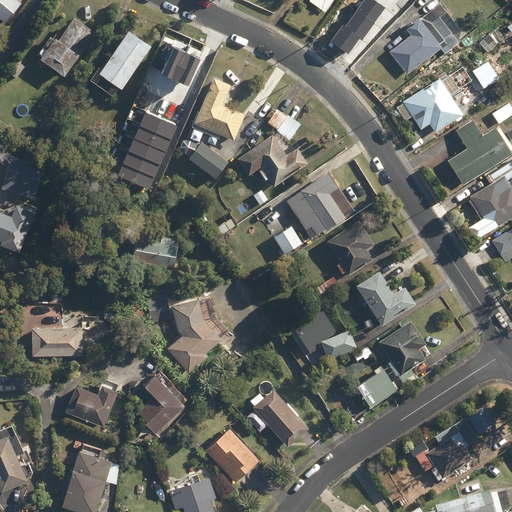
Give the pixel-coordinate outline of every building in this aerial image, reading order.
[(0,0),(0,17),(5,22),(22,2),(19,0),(0,0)] [(310,0),(310,1),(326,12),(334,0),(310,0)] [(373,0),(363,0),(357,11),(374,23),(385,8),(373,0)] [(374,23),(357,11),(345,27),(360,38),(362,40),(375,23),(374,23)] [(390,51),(408,73),(442,46),(439,42),(452,31),(440,16),(427,27),(419,16),(406,26),(413,33),(390,51)] [(41,58),(64,75),(95,32),(75,17),(58,39),(56,37),(41,58)] [(360,38),(345,27),(343,25),(331,41),(349,54),(360,38)] [(99,72),(122,88),(152,46),(129,30),(109,59),(99,72)] [(480,44),(486,49),(490,44),(485,40),(480,44)] [(175,80),(187,53),(167,43),(160,59),(167,62),(161,74),(175,80)] [(441,49),(445,54),(451,49),(447,44),(441,49)] [(201,59),(187,53),(175,80),(189,86),(201,59)] [(430,123),(436,132),(464,113),(452,96),(472,82),(461,65),(451,72),(451,73),(442,79),(440,77),(403,101),(404,103),(397,107),(406,121),(413,116),(421,129),(430,123)] [(221,134),(234,140),(245,114),(223,104),(231,84),(213,77),(193,127),(220,138),(221,134)] [(493,113),(500,123),(511,114),(511,106),(509,102),(493,113)] [(301,125),(288,115),(288,116),(277,109),(268,122),(278,129),(277,131),(290,140),(301,125)] [(141,124),(173,138),(178,126),(146,111),(141,124)] [(448,160),(464,184),(511,153),(511,150),(496,126),(482,134),(473,119),(457,130),(468,147),(448,160)] [(135,136),(167,150),(173,138),(141,124),(135,136)] [(269,177),(274,186),(308,163),(298,148),(287,155),(273,134),(238,158),(249,175),(258,168),(266,179),(269,177)] [(129,149),(161,163),(167,150),(135,136),(129,149)] [(189,158),(216,178),(228,162),(202,142),(200,144),(191,139),(184,140),(182,143),(183,150),(191,156),(189,158)] [(124,162),(155,176),(161,163),(129,149),(124,162)] [(2,188),(35,198),(44,164),(11,154),(2,188)] [(469,230),(476,240),(511,216),(511,184),(508,179),(511,176),(511,159),(486,177),(490,183),(471,195),(472,198),(470,200),(478,214),(481,212),(485,219),(469,230)] [(118,175),(149,189),(155,176),(124,162),(118,175)] [(295,175),(300,182),(308,175),(303,169),(295,175)] [(311,225),(317,234),(326,228),(328,230),(346,217),(330,193),(339,186),(328,172),(287,200),(307,228),(311,225)] [(263,188),(254,194),(261,204),(269,199),(263,188)] [(0,244),(20,252),(35,211),(16,204),(15,207),(5,210),(0,208),(0,244)] [(346,270),(349,275),(373,259),(367,249),(375,244),(359,220),(327,241),(341,262),(337,265),(343,273),(346,270)] [(274,237),(285,253),(302,242),(292,226),(274,237)] [(511,257),(511,228),(493,242),(506,262),(511,257)] [(133,260),(174,266),(178,239),(162,236),(161,241),(137,237),(133,260)] [(357,285),(382,325),(416,304),(405,286),(394,293),(380,270),(357,285)] [(316,288),(324,300),(341,288),(333,276),(316,288)] [(147,299),(152,322),(171,317),(165,294),(147,299)] [(167,348),(189,373),(209,355),(206,352),(223,338),(229,332),(214,315),(210,297),(200,300),(199,297),(172,304),(178,330),(182,335),(167,348)] [(127,307),(133,322),(145,317),(138,302),(127,307)] [(322,311),(296,328),(311,352),(320,346),(318,343),(336,331),(322,311)] [(378,373),(385,369),(398,390),(397,390),(399,393),(419,380),(411,368),(426,359),(419,349),(427,344),(411,320),(379,341),(392,360),(382,367),(381,366),(375,370),(378,373)] [(33,327),(33,355),(83,355),(82,326),(33,327)] [(321,341),(329,359),(357,347),(349,329),(321,341)] [(350,355),(356,365),(373,355),(367,345),(350,355)] [(398,390),(385,369),(378,373),(370,379),(367,373),(354,381),(360,389),(372,407),(397,390),(398,390)] [(146,424),(155,433),(185,404),(156,375),(145,385),(155,395),(138,411),(148,421),(146,424)] [(66,412),(104,426),(118,390),(116,389),(119,383),(112,381),(110,387),(102,384),(99,393),(76,384),(66,412)] [(285,443),(288,446),(309,427),(298,415),(299,414),(288,401),(287,402),(274,388),(264,397),(259,391),(250,400),(254,405),(253,407),(270,426),(268,428),(283,444),(285,443)] [(360,389),(349,396),(361,414),(372,407),(360,389)] [(495,423),(484,407),(467,419),(478,435),(495,423)] [(180,423),(191,436),(198,430),(187,418),(180,423)] [(0,490),(2,493),(28,480),(17,455),(24,451),(12,424),(0,429),(0,490)] [(220,473),(228,482),(233,478),(235,481),(259,458),(230,427),(206,449),(225,469),(220,473)] [(430,470),(439,483),(442,480),(443,481),(473,461),(466,450),(469,448),(460,434),(430,455),(427,450),(412,460),(416,466),(419,464),(426,473),(430,470)] [(62,505),(84,511),(96,511),(106,481),(117,484),(119,464),(111,462),(112,460),(79,450),(62,505)] [(183,506),(184,511),(215,511),(211,498),(216,497),(210,477),(169,491),(175,508),(183,506)] [(499,511),(495,494),(490,495),(490,493),(436,507),(437,511),(499,511)] [(399,502),(403,507),(409,503),(405,498),(399,502)]
